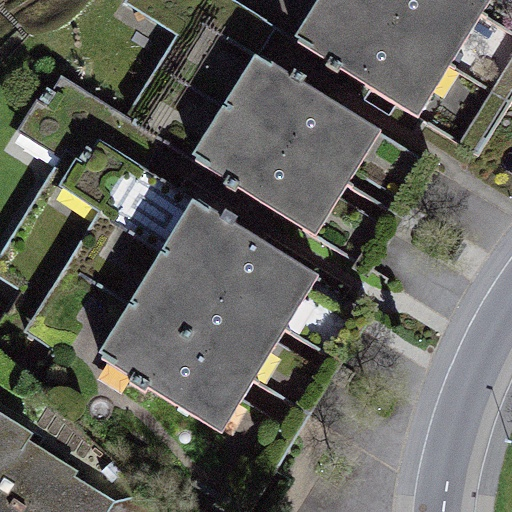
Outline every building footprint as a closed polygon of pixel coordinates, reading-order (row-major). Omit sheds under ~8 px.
[(489,0),(320,0),(295,45),(424,117),(489,0)] [(380,135),(253,61),(195,160),(322,233),(380,135)] [(315,281),(186,204),(93,359),(222,436),(315,281)] [(62,343),(92,360),(136,284),(106,267),(62,343)] [(0,511),(91,511),(71,455),(0,417),(0,511)]
